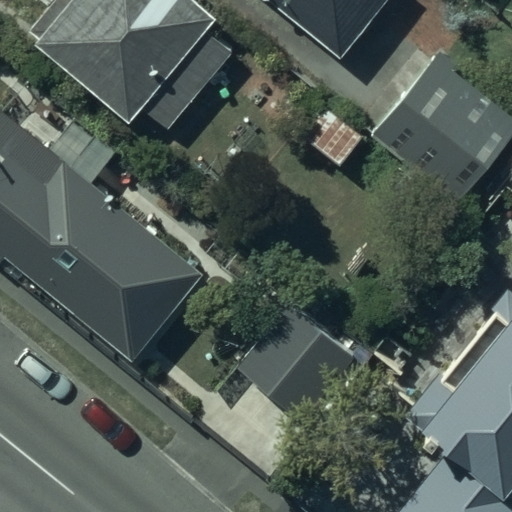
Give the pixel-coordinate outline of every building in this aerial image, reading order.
[(238,65),(213,44),(222,26),(190,0),(48,0),(12,42),(132,143),(144,129),(167,149),(238,65)] [(257,0),(329,55),(372,0),(257,0)] [(416,69),(367,128),(453,198),(502,139),(416,69)] [(290,128),(335,161),(356,131),(312,98),(290,128)] [(1,113),(0,113),(0,267),(134,375),(211,281),(1,113)] [(288,297),(233,362),(296,415),(351,350),(288,297)] [(511,511),(511,311),(422,415),(461,448),(405,511),(511,511)]
